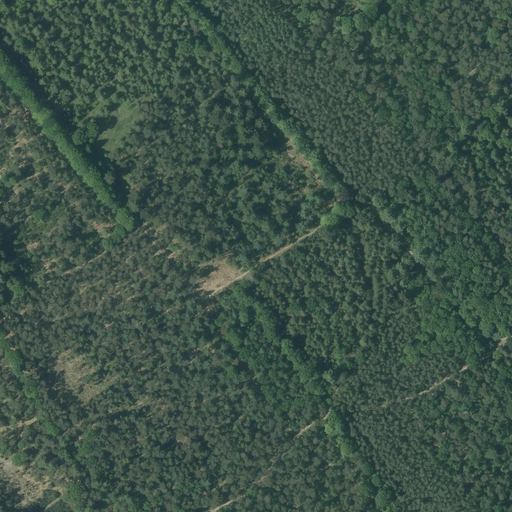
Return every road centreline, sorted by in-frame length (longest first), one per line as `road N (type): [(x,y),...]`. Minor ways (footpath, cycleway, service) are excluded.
road 1 (track): [(188,0),(355,203)]
road 2 (track): [(304,511),(233,479),(204,495),(128,480)]
road 3 (track): [(491,351),(401,404),(321,419)]
